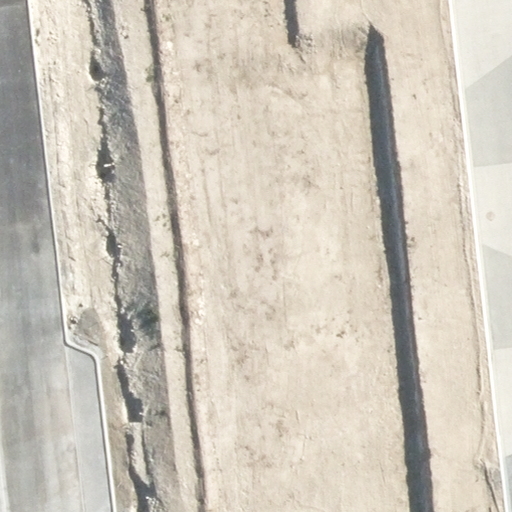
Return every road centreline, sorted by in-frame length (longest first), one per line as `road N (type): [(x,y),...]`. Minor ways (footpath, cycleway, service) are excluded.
road 1 (residential): [(50,511),(0,71)]
road 2 (residential): [(497,0),(511,122)]
